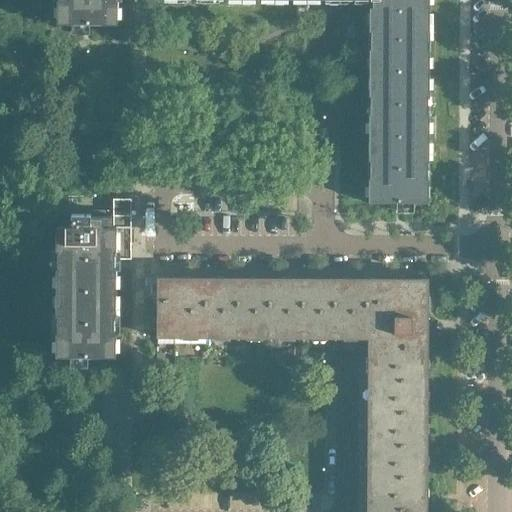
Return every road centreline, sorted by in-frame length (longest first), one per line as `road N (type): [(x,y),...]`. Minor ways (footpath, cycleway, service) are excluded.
road 1 (residential): [(321,249),(321,186),(178,185),(163,198),(162,233),(177,247)]
road 2 (residential): [(501,511),(495,251)]
road 3 (residential): [(495,251),(500,0)]
road 4 (residential): [(321,249),(495,251)]
road 5 (residential): [(177,247),(321,249)]
road 6 (residential): [(345,371),(346,511)]
